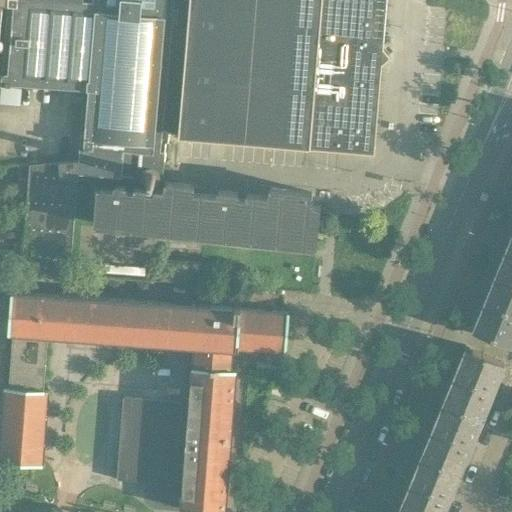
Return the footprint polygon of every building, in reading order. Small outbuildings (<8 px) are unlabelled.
[(7,0),(8,0),(7,5),(13,6),(7,74),(1,73),(0,86),(19,85),(83,89),(78,160),(29,164),(29,170),(20,169),(19,185),(28,186),(22,255),(70,258),(76,172),(138,177),(139,179),(140,180),(142,182),(143,183),(145,184),(146,185),(148,185),(150,185),(152,185),(153,185),(155,184),(157,183),(158,181),(159,179),(160,178),(160,177),(161,175),(164,152),(159,152),(172,0),(7,0)] [(386,0),(188,0),(177,136),(373,152),(383,38),(387,34),(384,30),(386,0)] [(191,185),(164,182),(163,190),(153,189),(152,193),(143,193),(144,188),(133,187),(133,192),(123,191),(124,186),(113,185),(113,189),(95,188),(93,223),(315,246),(318,206),(309,205),(310,192),(268,189),(267,196),(245,194),(245,199),(235,198),(235,193),(216,191),(215,195),(206,194),(205,199),(199,199),(200,194),(190,193),(191,185)] [(511,280),(511,231),(495,274),(511,280)] [(466,318),(473,321),(505,246),(497,242),(466,318)] [(511,344),(511,341),(511,280),(495,274),(472,328),(511,344)] [(183,475),(180,509),(220,511),(224,511),(235,369),(230,369),(231,348),(237,348),(236,348),(285,351),(288,312),(10,290),(10,292),(8,331),(12,331),(7,387),(3,387),(0,430),(0,462),(8,463),(7,476),(30,478),(31,465),(42,465),(42,459),(43,442),(55,443),(59,394),(47,394),(47,390),(43,390),(47,334),(192,345),(186,425),(180,424),(181,401),(123,396),(116,479),(175,484),(175,475),(183,475)] [(481,416),(503,362),(465,346),(442,400),(481,416)] [(460,469),(481,416),(442,400),(421,453),(460,469)] [(410,511),(442,511),(460,469),(421,453),(399,507),(410,511)]
